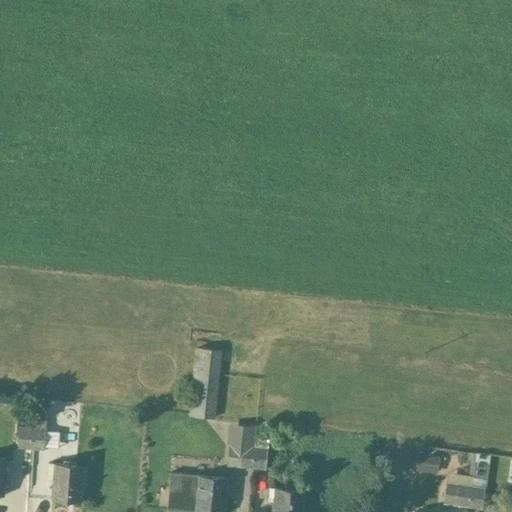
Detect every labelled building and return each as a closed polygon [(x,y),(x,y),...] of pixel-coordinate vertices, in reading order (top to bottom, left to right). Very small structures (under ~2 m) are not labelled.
[(222,350),(194,347),(188,416),(215,419),(222,350)] [(46,415),(34,415),(33,427),(46,428),(46,415)] [(256,426),(230,424),(228,446),(254,448),(256,426)] [(33,427),(19,427),(18,448),(31,449),(33,427)] [(46,428),(33,427),(31,449),(44,450),(46,428)] [(59,429),(46,428),(44,450),(57,451),(59,429)] [(254,448),(228,446),(226,467),(252,469),(254,448)] [(267,449),(254,448),(252,469),(265,470),(267,449)] [(489,454),(476,453),(473,477),(472,485),(484,487),(489,454)] [(439,457),(419,455),(417,471),(437,473),(439,457)] [(9,458),(0,457),(0,495),(5,496),(9,458)] [(86,466),(55,463),(52,500),(82,502),(86,466)] [(222,511),(225,478),(170,473),(166,510),(188,511),(222,511)] [(473,477),(448,474),(447,482),(472,485),(473,477)] [(447,482),(446,482),(443,504),(469,508),(472,485),(447,482)] [(484,487),(472,485),(469,508),(481,509),(484,487)] [(304,511),(307,490),(277,487),(273,511),(304,511)]
